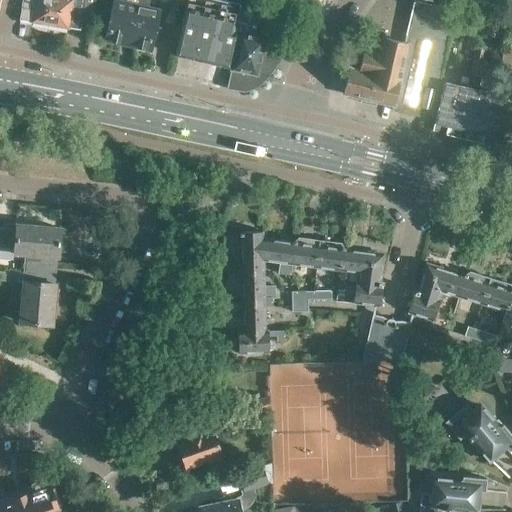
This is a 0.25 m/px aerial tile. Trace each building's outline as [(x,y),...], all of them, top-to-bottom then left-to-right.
[(53,0),(23,0),(20,19),(31,21),(50,25),(53,0)] [(53,0),(50,25),(68,28),(69,27),(80,29),(81,18),(91,20),(94,0),(53,0)] [(114,0),(106,39),(126,44),(136,0),(114,0)] [(136,0),(126,44),(149,49),(158,7),(148,5),(148,0),(136,0)] [(181,25),(186,0),(171,0),(167,22),(181,25)] [(174,54),(231,67),(240,31),(233,30),(238,6),(211,0),(192,0),(187,26),(181,24),(174,54)] [(231,67),(231,70),(259,76),(268,35),(265,35),(269,14),(259,11),(246,8),(247,0),(211,0),(238,6),(233,30),(240,31),(231,67)] [(376,102),(393,106),(393,109),(430,118),(455,9),(415,0),(405,42),(366,33),(358,71),(349,69),(343,93),(361,97),(360,102),(375,106),(376,102)] [(499,68),(511,70),(511,44),(505,43),(499,68)] [(475,47),(469,73),(481,76),(486,50),(475,47)] [(463,138),(475,89),(444,82),(432,130),(463,138)] [(506,96),(475,89),(463,138),(494,145),(506,96)] [(24,263),(56,266),(57,257),(58,257),(61,226),(3,222),(1,251),(12,252),(12,253),(25,254),(24,263)] [(264,261),(262,236),(264,229),(239,224),(241,268),(264,267),(264,261)] [(290,274),(291,264),(294,240),(262,236),(264,261),(279,263),(277,272),(290,274)] [(315,267),(319,239),(297,236),(294,240),(291,264),(315,267)] [(342,271),(345,247),(341,241),(319,239),(315,267),(342,271)] [(357,272),(380,275),(382,253),(345,247),(342,271),(349,271),(349,274),(357,275),(357,272)] [(426,262),(419,282),(439,288),(446,290),(446,291),(453,294),(454,292),(458,294),(464,274),(426,262)] [(55,282),(56,266),(24,263),(23,274),(9,273),(8,280),(23,282),(19,321),(52,324),(55,298),(56,285),(56,282),(55,282)] [(264,285),(264,267),(241,268),(242,299),(272,298),(275,298),(274,285),(264,285)] [(464,274),(458,294),(466,297),(466,298),(475,301),(471,312),(477,313),(477,314),(490,277),(470,270),(464,274)] [(379,282),(380,275),(357,272),(357,275),(353,302),(378,306),(381,283),(379,282)] [(498,307),(505,309),(511,293),(511,286),(510,283),(490,277),(477,314),(483,316),(487,304),(498,308),(498,307)] [(439,288),(419,282),(417,290),(414,289),(408,310),(415,312),(414,313),(428,318),(429,317),(433,318),(440,297),(438,297),(440,290),(438,290),(439,288)] [(64,286),(56,285),(55,298),(63,299),(64,286)] [(308,299),(331,299),(331,290),(291,291),(291,312),(308,311),(308,299)] [(511,293),(505,309),(501,320),(507,321),(508,319),(511,319),(511,293)] [(272,306),(272,298),(242,299),(243,331),(268,330),(268,329),(266,329),(265,306),(272,306)] [(372,314),(369,327),(399,335),(403,321),(400,320),(395,321),(393,320),(393,319),(391,319),(389,319),(386,319),(381,316),(372,314)] [(399,335),(397,347),(394,358),(402,358),(410,322),(403,321),(399,335)] [(464,336),(469,337),(473,327),(467,326),(464,336)] [(399,335),(369,327),(365,343),(397,347),(399,335)] [(473,327),(469,337),(494,345),(497,335),(473,327)] [(284,330),(268,330),(243,331),(238,331),(239,354),(268,353),(268,335),(276,335),(276,340),(284,340),(284,330)] [(397,347),(365,343),(362,359),(394,358),(397,347)] [(495,368),(503,368),(503,357),(496,357),(495,368)] [(125,384),(120,392),(128,397),(133,389),(125,384)] [(253,422),(269,416),(268,395),(247,403),(249,409),(253,422)] [(511,447),(511,435),(503,424),(499,427),(498,426),(499,425),(480,401),(466,413),(462,407),(444,421),(459,439),(466,433),(482,453),(488,461),(492,458),(491,458),(505,447),(508,451),(511,447)] [(216,439),(223,437),(218,424),(212,427),(211,424),(193,431),(194,434),(175,441),(185,468),(205,461),(208,468),(224,462),(222,456),(223,456),(216,439)] [(213,505),(200,507),(200,511),(241,511),(241,510),(243,509),(247,507),(252,501),(253,498),(254,494),(253,489),(269,484),(264,468),(239,476),(244,491),(242,492),(243,495),(241,498),(238,499),(238,500),(227,502),(226,497),(212,499),(213,505)] [(460,478),(430,475),(428,492),(420,491),(417,511),(441,511),(442,508),(467,511),(473,511),(478,511),(479,508),(477,507),(479,490),(485,491),(486,478),(462,475),(461,480),(460,480),(460,478)] [(0,511),(52,511),(51,508),(56,506),(49,484),(0,500),(0,511)] [(403,511),(401,501),(389,504),(390,511),(403,511)]
